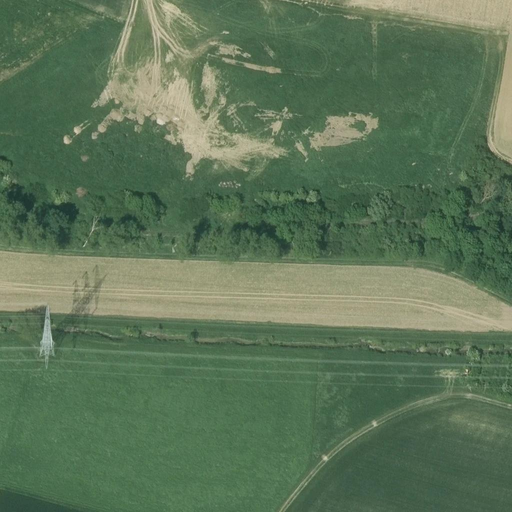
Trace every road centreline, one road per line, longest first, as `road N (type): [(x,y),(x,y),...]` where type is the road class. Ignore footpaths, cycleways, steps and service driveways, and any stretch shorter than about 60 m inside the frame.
road 1 (track): [(511,300),(433,265),(112,259),(0,247)]
road 2 (track): [(511,176),(482,157),(503,59),(496,41),(301,0)]
road 3 (track): [(282,511),(328,459),(410,407),(461,395),(511,406)]
